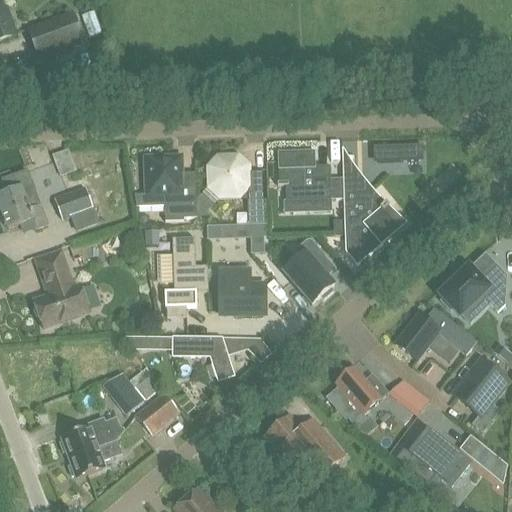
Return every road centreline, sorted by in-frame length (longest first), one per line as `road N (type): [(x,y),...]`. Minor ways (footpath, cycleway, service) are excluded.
road 1 (track): [(0,139),(511,120)]
road 2 (residential): [(111,511),(387,279)]
road 3 (track): [(387,279),(511,167)]
